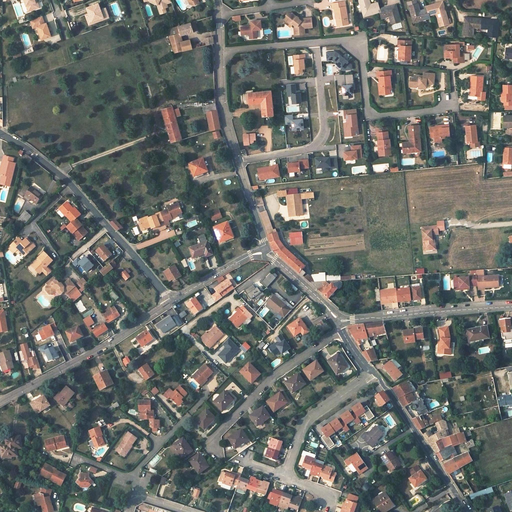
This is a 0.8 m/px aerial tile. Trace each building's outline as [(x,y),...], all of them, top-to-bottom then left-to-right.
[(24,0),(26,5),(28,4),(29,5),(31,9),(39,6),(37,0),(35,1),(35,0),(24,0)] [(148,0),(158,5),(160,10),(163,9),(164,13),(167,12),(165,8),(168,7),(167,4),(172,2),(171,0),(148,0)] [(368,2),(369,1),(368,0),(358,0),(364,16),(380,11),(379,9),(378,2),(370,4),(368,5),(368,2)] [(420,10),(418,3),(416,4),(415,0),(413,0),(407,2),(413,23),(417,21),(417,20),(420,19),(421,20),(429,18),(429,15),(427,8),(423,9),(424,11),(420,12),(420,10)] [(334,8),(337,26),(348,24),(345,6),(344,6),(343,1),(332,3),(333,8),(334,8)] [(101,9),(98,2),(87,6),(89,12),(86,14),(89,24),(109,16),(106,7),(101,9)] [(429,15),(436,13),(440,26),(448,24),(442,2),(426,6),(427,8),(429,15)] [(400,20),(395,4),(391,5),(392,7),(388,8),(388,6),(379,9),(380,11),(382,18),(389,15),(391,23),(400,20)] [(312,27),(311,18),(303,19),(303,20),(301,20),(298,18),(299,17),(297,16),(296,17),(293,15),(294,14),(291,12),(288,12),(283,18),(286,20),(287,20),(290,22),(291,22),(292,23),(295,25),(294,27),(294,34),(305,33),(304,29),(303,29),(303,28),(312,27)] [(44,23),(42,15),(30,19),(32,24),(36,22),(37,25),(41,38),(51,35),(46,22),(44,23)] [(481,19),(464,17),(464,21),(466,21),(465,25),(464,25),(463,34),(472,35),(473,27),(480,28),(481,19)] [(498,20),(481,19),(480,28),(488,28),(487,36),(496,37),(497,27),(495,27),(495,24),(497,24),(498,20)] [(251,25),(240,26),(241,31),(243,30),(244,34),(249,34),(250,38),(257,37),(256,29),(261,29),(260,20),(251,21),(251,25)] [(200,47),(199,44),(191,46),(190,40),(182,41),(181,35),(193,32),(191,22),(168,30),(169,36),(174,53),(200,47)] [(213,36),(204,38),(206,45),(213,44),(213,36)] [(411,41),(398,40),(398,45),(400,45),(399,59),(410,60),(411,41)] [(464,61),(463,52),(459,52),(459,44),(459,43),(447,43),(448,50),(446,49),(446,56),(449,56),(454,56),(454,58),(454,61),(464,61)] [(343,70),(352,69),(351,64),(337,52),(336,54),(335,53),(333,52),(327,52),(327,60),(333,59),(334,61),(342,68),(343,70)] [(294,55),(295,73),(302,73),(302,68),(305,68),(304,59),(305,59),(305,54),(294,55)] [(391,70),(377,72),(377,77),(379,77),(380,85),(379,85),(380,94),(390,93),(389,89),(391,88),(390,75),(391,75),(391,70)] [(417,85),(419,85),(422,85),(422,88),(427,89),(427,83),(435,83),(435,73),(425,73),(424,76),(424,78),(420,78),(420,75),(415,75),(414,77),(410,77),(410,84),(417,85)] [(342,95),(343,99),(349,99),(348,94),(353,94),(352,89),(354,89),(353,74),(345,75),(345,85),(342,85),(343,94),(342,95)] [(481,91),(483,76),(471,75),(471,84),(472,84),(472,95),(478,95),(478,99),(485,99),(485,92),(481,91)] [(296,92),(295,84),(287,85),(288,96),(292,96),(293,103),(301,102),(300,91),(296,92)] [(511,92),(511,84),(503,85),(503,92),(501,92),(501,101),(503,101),(511,101),(511,92)] [(272,100),(271,90),(253,92),(253,90),(246,91),(245,91),(244,93),(245,100),(243,100),(244,102),(245,103),(246,103),(246,104),(248,104),(261,102),(262,116),(274,115),(272,103),(276,102),(275,99),(272,100)] [(206,106),(207,113),(211,131),(220,129),(218,119),(215,103),(206,106)] [(176,117),(173,110),(172,106),(162,110),(171,142),(179,140),(179,141),(182,140),(176,117)] [(344,126),(345,136),(352,135),(352,132),(355,132),(355,125),(358,125),(356,109),(344,110),(345,118),(347,118),(347,122),(348,126),(344,126)] [(510,127),(511,126),(511,115),(508,115),(508,114),(507,114),(507,115),(503,115),(503,125),(510,125),(510,127)] [(285,115),(286,124),(292,123),(293,130),(304,129),(303,119),(293,120),(292,115),(285,115)] [(408,126),(410,141),(410,143),(408,143),(408,142),(402,142),(403,152),(421,151),(418,125),(408,126)] [(450,137),(448,125),(440,125),(440,126),(430,127),(430,132),(434,132),(434,137),(434,139),(441,138),(450,137)] [(477,141),(475,125),(466,126),(467,142),(470,142),(471,147),(479,146),(479,141),(477,141)] [(387,127),(377,128),(378,140),(380,140),(380,145),(379,145),(378,145),(379,150),(380,150),(381,155),(391,154),(389,138),(388,139),(387,127)] [(255,133),(243,134),(244,144),(249,144),(249,143),(249,139),(252,139),(255,139),(255,133)] [(344,152),(345,159),(362,158),(361,145),(354,146),(354,151),(352,151),(344,152)] [(511,164),(511,148),(504,148),(503,164),(511,164)] [(0,183),(9,186),(15,163),(12,162),(13,157),(4,155),(0,171),(0,174),(2,175),(0,183)] [(28,156),(24,162),(28,165),(30,162),(35,165),(37,163),(28,156)] [(338,168),(337,158),(330,159),(330,158),(326,158),(321,159),(321,158),(316,158),(317,169),(322,168),(322,171),(328,171),(328,168),(331,167),(331,169),(338,168)] [(207,172),(203,159),(189,164),(194,177),(207,172)] [(288,164),(289,173),(300,172),(300,169),(309,168),(308,160),(299,161),(299,163),(288,164)] [(258,169),(260,180),(280,177),(278,165),(273,166),(258,169)] [(36,204),(43,195),(31,186),(30,188),(27,185),(20,194),(29,201),(30,199),(36,204)] [(292,195),(282,196),(283,206),(286,206),(287,217),(298,216),(297,204),(295,204),(294,195),(292,195)] [(80,214),(73,207),(72,208),(66,201),(59,208),(72,222),(77,217),(80,214)] [(168,210),(160,213),(161,214),(164,221),(164,223),(166,226),(167,226),(169,225),(170,224),(169,221),(172,219),(171,218),(177,215),(182,213),(178,204),(167,208),(168,210)] [(219,210),(210,213),(212,219),(213,221),(221,217),(221,215),(219,210)] [(25,223),(31,216),(25,211),(20,216),(23,219),(22,220),(25,223)] [(261,216),(265,227),(270,226),(267,214),(261,216)] [(152,229),(160,226),(159,223),(156,216),(148,219),(147,218),(140,221),(141,224),(139,225),(142,231),(151,227),(152,229)] [(66,227),(78,240),(86,232),(80,225),(82,224),(77,217),(72,222),(66,227)] [(122,228),(115,220),(110,223),(117,230),(122,228)] [(233,238),(227,222),(214,228),(220,243),(233,238)] [(435,244),(434,239),(432,239),(431,235),(438,234),(437,226),(421,227),(423,246),(425,245),(425,250),(432,250),(432,245),(435,244)] [(270,243),(279,241),(276,233),(273,234),(268,235),(270,243)] [(206,242),(204,235),(198,237),(201,244),(189,248),(193,258),(205,253),(206,257),(212,254),(207,241),(206,242)] [(35,246),(31,242),(27,238),(26,239),(30,243),(29,244),(33,249),(35,246)] [(18,249),(25,256),(33,249),(29,244),(30,243),(26,239),(23,242),(20,244),(16,240),(8,247),(14,253),(18,249)] [(284,247),(279,241),(270,243),(272,249),(277,254),(284,247)] [(111,255),(103,245),(96,251),(104,261),(111,255)] [(302,276),(305,273),(302,270),(305,266),(284,247),(277,254),(302,276)] [(45,276),(50,272),(45,267),(52,261),(43,252),(36,259),(37,259),(30,266),(38,274),(41,271),(45,276)] [(81,261),(79,258),(73,262),(76,267),(80,264),(87,273),(96,266),(89,256),(81,261)] [(112,260),(100,271),(103,276),(114,266),(115,263),(112,260)] [(181,276),(175,266),(164,272),(169,281),(173,279),(174,281),(181,276)] [(483,287),(497,286),(497,275),(482,276),(482,269),(475,270),(475,273),(476,274),(476,285),(476,289),(483,289),(483,287)] [(130,277),(125,271),(121,274),(126,280),(130,277)] [(269,272),(260,281),(267,288),(276,278),(269,272)] [(453,287),(463,287),(463,289),(468,288),(468,286),(476,285),(476,274),(467,275),(467,277),(452,278),(453,287)] [(57,279),(55,276),(46,284),(47,286),(45,288),(45,290),(49,295),(52,295),(55,292),(57,292),(60,295),(64,292),(66,289),(68,292),(74,287),(68,280),(63,285),(62,285),(62,286),(60,284),(59,284),(56,282),(57,281),(57,279)] [(81,287),(86,282),(82,279),(77,283),(81,287)] [(222,297),(219,293),(231,284),(232,284),(228,280),(221,285),(221,284),(215,288),(218,292),(212,296),(213,298),(215,302),(222,297)] [(342,282),(340,280),(333,280),(326,281),(318,290),(327,298),(328,299),(337,289),(340,288),(341,287),(343,285),(342,282)] [(219,293),(222,297),(234,288),(231,284),(219,293)] [(255,289),(252,285),(244,291),(250,300),(253,298),(255,300),(263,294),(261,292),(260,292),(257,288),(255,289)] [(78,291),(76,287),(67,295),(70,298),(78,291)] [(420,287),(410,288),(411,300),(422,299),(420,287)] [(401,291),(396,292),(398,302),(411,300),(410,288),(401,289),(401,291)] [(381,300),(381,304),(398,302),(396,292),(396,289),(380,291),(381,300)] [(70,298),(73,302),(81,295),(78,291),(70,298)] [(118,297),(113,291),(109,294),(114,301),(118,297)] [(279,313),(285,306),(280,301),(280,300),(274,295),(267,303),(279,313)] [(192,301),(187,304),(195,315),(203,309),(202,308),(201,306),(195,298),(194,299),(193,298),(191,299),(192,301)] [(215,302),(213,298),(206,302),(209,306),(215,302)] [(285,306),(279,313),(284,318),(291,310),(285,306)] [(108,323),(119,316),(114,307),(102,314),(108,323)] [(238,327),(248,317),(249,319),(253,315),(247,310),(244,313),(240,309),(238,307),(236,310),(238,312),(233,317),(232,316),(230,319),(238,327)] [(174,322),(180,318),(176,313),(171,317),(174,322)] [(300,318),(288,326),(294,336),(300,331),(303,335),(309,331),(306,327),(305,328),(302,324),(303,323),(300,318)] [(500,320),(502,338),(504,337),(504,339),(505,343),(511,343),(511,340),(511,339),(511,330),(511,331),(509,318),(500,320)] [(107,329),(103,323),(92,330),(97,337),(107,329)] [(370,337),(387,333),(384,323),(377,323),(364,325),(368,337),(370,337)] [(57,324),(34,332),(37,342),(60,334),(57,324)] [(358,346),(362,344),(359,340),(368,337),(364,325),(353,326),(348,328),(354,337),(358,346)] [(83,336),(78,326),(66,332),(70,342),(83,336)] [(206,332),(200,338),(210,348),(224,334),(216,326),(213,329),(209,334),(206,332)] [(439,329),(440,338),(440,342),(440,348),(438,348),(438,355),(449,355),(449,343),(449,339),(450,339),(448,327),(439,329)] [(487,327),(467,331),(469,342),(489,338),(487,327)] [(422,329),(404,331),(405,343),(415,342),(414,340),(423,339),(422,329)] [(147,330),(136,338),(142,346),(153,338),(147,330)] [(280,350),(281,352),(289,347),(281,334),(275,338),(277,340),(281,346),(278,348),(274,342),(269,346),(275,354),(280,350)] [(226,347),(222,352),(224,354),(220,357),(226,363),(239,349),(228,338),(222,344),(226,347)] [(39,347),(42,353),(47,351),(51,361),(61,356),(56,346),(50,348),(48,343),(39,347)] [(31,352),(30,348),(29,348),(22,350),(19,351),(22,360),(28,359),(30,368),(35,366),(35,369),(40,368),(35,351),(31,352)] [(374,348),(368,351),(369,353),(368,354),(367,353),(364,354),(368,360),(370,362),(378,360),(374,348)] [(12,360),(10,351),(0,353),(0,354),(3,365),(2,365),(3,371),(14,368),(12,360)] [(337,354),(328,361),(337,374),(347,367),(345,362),(343,363),(337,354)] [(128,356),(122,359),(127,366),(132,363),(128,356)] [(394,358),(390,362),(388,359),(383,364),(397,380),(403,375),(398,369),(401,366),(394,358)] [(307,367),(303,370),(310,380),(323,371),(317,362),(308,368),(307,367)] [(249,363),(240,372),(252,383),(259,375),(252,368),(253,367),(249,363)] [(155,374),(147,364),(139,369),(144,376),(143,377),(146,380),(155,374)] [(213,372),(205,364),(193,377),(200,383),(205,378),(206,379),(213,372)] [(252,368),(259,375),(260,374),(253,367),(252,368)] [(100,376),(95,378),(100,389),(112,384),(107,371),(99,375),(100,376)] [(452,378),(450,372),(439,374),(440,380),(452,378)] [(305,383),(298,373),(294,376),(295,378),(286,384),(292,392),(305,383)] [(416,402),(419,401),(416,390),(413,385),(412,384),(409,381),(393,389),(398,397),(405,407),(415,401),(416,402)] [(418,387),(420,392),(429,389),(427,383),(426,383),(426,384),(418,387)] [(61,393),(55,399),(63,406),(74,393),(67,386),(61,393)] [(188,393),(180,386),(174,392),(171,389),(165,396),(168,399),(170,397),(178,404),(178,403),(181,400),(182,399),(188,393)] [(225,391),(214,402),(222,411),(226,407),(225,406),(232,399),(225,391)] [(383,391),(376,397),(378,400),(381,405),(382,406),(385,404),(387,402),(390,401),(386,394),(383,391)] [(271,398),(267,401),(274,411),(287,402),(281,393),(272,399),(271,398)] [(511,394),(496,398),(498,407),(511,404),(511,394)] [(30,404),(36,413),(50,405),(44,396),(43,395),(37,399),(38,400),(36,401),(36,400),(34,401),(34,400),(30,403),(30,404)] [(225,406),(226,407),(233,400),(232,399),(225,406)] [(140,411),(141,411),(142,411),(143,419),(150,419),(153,419),(153,410),(151,410),(151,400),(139,401),(140,411)] [(421,411),(416,402),(405,407),(412,419),(422,415),(423,415),(421,411)] [(360,403),(352,409),(356,414),(358,417),(364,413),(369,421),(375,417),(367,406),(364,409),(360,403)] [(270,417),(263,407),(259,410),(260,411),(251,417),(257,425),(270,417)] [(207,410),(196,421),(203,428),(211,420),(212,421),(215,418),(207,410)] [(349,411),(341,417),(344,422),(346,425),(354,419),(357,424),(361,422),(358,417),(356,414),(352,416),(349,411)] [(417,425),(420,430),(427,427),(435,423),(436,424),(440,422),(443,421),(441,414),(433,417),(433,419),(427,421),(426,420),(425,420),(422,415),(412,419),(417,425)] [(157,427),(159,427),(159,420),(155,420),(155,419),(153,419),(150,419),(151,426),(153,428),(154,428),(157,427)] [(337,419),(329,424),(335,433),(343,427),(346,432),(350,429),(346,425),(344,422),(341,424),(337,419)] [(211,420),(203,428),(204,429),(212,421),(211,420)] [(446,424),(446,421),(444,420),(443,421),(440,422),(436,424),(440,432),(433,436),(427,440),(436,453),(442,451),(445,449),(442,439),(449,437),(450,436),(449,432),(447,425),(448,424),(448,423),(446,424)] [(335,433),(329,424),(321,430),(325,435),(321,438),(329,448),(334,445),(329,437),(335,433)] [(376,426),(364,439),(370,446),(376,439),(377,440),(384,433),(376,426)] [(100,427),(90,431),(97,448),(106,444),(102,435),(103,435),(100,427)] [(433,436),(427,427),(420,430),(423,435),(427,440),(433,436)] [(453,436),(461,433),(459,428),(449,432),(450,436),(453,436)] [(248,439),(241,429),(238,432),(238,433),(229,439),(235,448),(248,439)] [(453,436),(455,444),(460,442),(461,444),(466,442),(464,437),(471,435),(470,430),(461,433),(453,436)] [(138,438),(129,432),(124,439),(125,440),(119,447),(127,453),(132,445),(133,445),(138,438)] [(64,436),(47,440),(49,450),(49,451),(57,449),(57,448),(67,445),(64,436)] [(21,447),(19,437),(8,438),(9,440),(5,440),(6,445),(0,446),(1,455),(0,454),(0,457),(17,455),(16,448),(21,447)] [(442,439),(445,449),(442,451),(445,456),(449,454),(456,452),(452,445),(449,437),(442,439)] [(184,438),(174,445),(182,458),(183,458),(193,450),(187,442),(184,438)] [(280,451),(281,446),(280,446),(282,441),(272,438),(269,447),(280,451)] [(370,446),(373,448),(379,442),(377,440),(376,439),(370,446)] [(472,439),(466,442),(469,449),(475,446),(472,439)] [(182,458),(174,445),(170,448),(179,460),(182,458)] [(117,451),(125,457),(128,454),(127,453),(119,447),(117,451)] [(275,460),(277,455),(278,456),(280,451),(269,447),(265,456),(275,460)] [(445,456),(442,451),(436,453),(439,457),(441,462),(445,460),(446,459),(445,456)] [(390,452),(381,458),(391,471),(399,466),(393,458),(394,457),(390,452)] [(449,454),(452,460),(454,459),(458,457),(456,452),(449,454)] [(314,462),(315,460),(314,459),(316,456),(308,453),(307,456),(306,456),(305,458),(302,466),(307,468),(306,469),(311,471),(312,469),(314,462)] [(467,464),(472,461),(469,455),(468,454),(468,453),(462,456),(467,464)] [(198,454),(190,460),(199,473),(208,466),(206,462),(204,463),(198,454)] [(345,461),(348,466),(352,463),(357,471),(359,474),(367,468),(357,454),(353,456),(345,461)] [(462,467),(467,464),(462,456),(458,457),(454,459),(459,467),(459,469),(462,467)] [(449,475),(456,471),(455,469),(459,467),(454,459),(452,460),(451,461),(443,465),(448,473),(449,475)] [(310,474),(315,475),(315,474),(320,476),(324,466),(314,462),(312,469),(311,471),(310,474)] [(352,463),(348,466),(353,473),(357,471),(352,463)] [(49,477),(53,479),(52,480),(52,481),(62,486),(67,476),(57,471),(52,469),(53,468),(46,464),(42,474),(49,477)] [(416,487),(427,480),(421,471),(417,465),(410,471),(413,476),(410,479),(412,482),(410,484),(411,485),(413,484),(416,487)] [(320,476),(325,478),(324,479),(334,482),(337,474),(332,472),(333,469),(324,466),(320,476)] [(226,473),(223,472),(220,481),(223,482),(223,483),(222,487),(230,490),(232,486),(233,483),(237,485),(240,478),(240,476),(232,473),(231,474),(226,473)] [(90,474),(81,474),(81,479),(77,483),(82,488),(89,488),(94,483),(90,478),(90,474)] [(260,481),(256,480),(256,479),(251,477),(250,480),(247,487),(247,488),(257,492),(260,481)] [(250,480),(245,478),(245,480),(240,478),(237,485),(236,487),(246,491),(247,488),(247,487),(250,480)] [(270,484),(265,482),(265,483),(260,481),(257,492),(266,495),(270,484)] [(53,489),(43,486),(41,494),(40,493),(35,494),(36,500),(38,499),(40,505),(42,505),(43,511),(48,511),(53,511),(52,507),(50,497),(53,489)] [(284,492),(279,490),(278,491),(274,490),(270,500),(279,503),(284,492)] [(292,496),(288,495),(288,494),(284,492),(279,503),(289,506),(292,496)] [(385,492),(374,500),(381,511),(384,511),(394,506),(385,492)] [(348,500),(356,503),(358,498),(350,495),(348,500)] [(302,499),(298,497),(297,498),(292,496),(289,506),(298,510),(302,499)] [(350,511),(353,511),(357,504),(356,503),(348,500),(347,500),(345,505),(344,504),(342,509),(350,511)]
